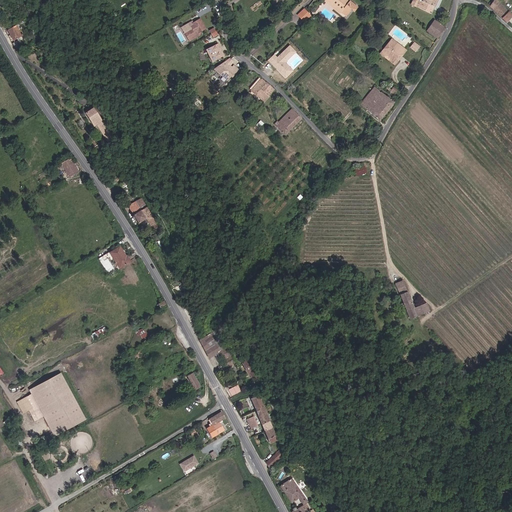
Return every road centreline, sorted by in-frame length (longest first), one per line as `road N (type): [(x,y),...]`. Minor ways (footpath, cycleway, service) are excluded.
road 1 (primary): [(0,34),(145,258),(224,402)]
road 2 (residential): [(455,0),(443,38),(362,157),(343,153),(240,56),(216,0)]
road 3 (track): [(356,157),(320,186),(246,291),(274,396),(250,392),(224,402)]
road 4 (unclassified): [(37,511),(224,402)]
road 5 (track): [(372,151),(392,279)]
road 6 (primary): [(224,402),(284,511)]
